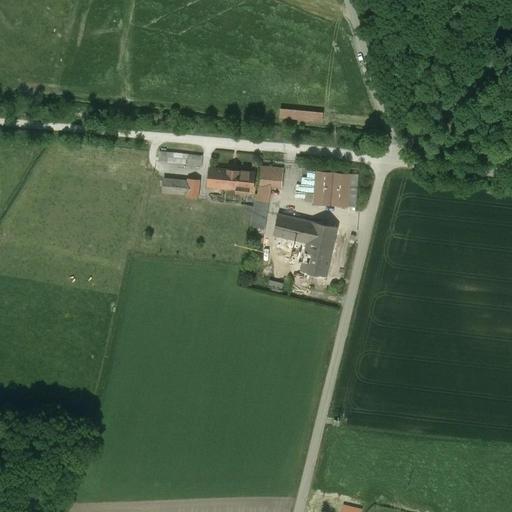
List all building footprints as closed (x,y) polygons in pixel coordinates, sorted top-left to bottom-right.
[(323,112),(280,109),(279,119),(322,123),(323,112)] [(203,156),(159,152),(158,161),(201,165),(203,156)] [(284,168),(261,166),(259,185),(271,186),(282,187),(284,168)] [(246,172),(210,168),(209,186),(245,189),(246,172)] [(350,174),(317,171),(315,203),(347,206),(350,174)] [(254,173),(246,172),(245,189),(253,190),(254,173)] [(199,178),(189,177),(188,194),(198,195),(199,178)] [(189,180),(164,178),(162,193),(187,195),(189,180)] [(271,186),(259,185),(258,194),(256,194),(251,226),(265,228),(271,186)] [(338,227),(312,221),(278,214),(273,235),(278,236),(295,240),(307,243),(300,272),(326,278),(335,241),(343,243),(346,229),(337,227),(338,227)] [(295,240),(278,236),(277,241),(294,245),(295,240)]
